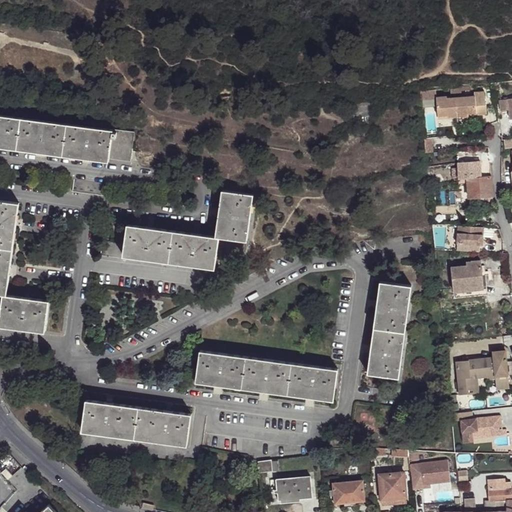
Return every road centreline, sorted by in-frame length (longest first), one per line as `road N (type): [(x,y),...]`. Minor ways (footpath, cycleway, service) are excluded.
road 1 (residential): [(511,277),(493,125)]
road 2 (tertiary): [(0,414),(87,501),(109,511)]
